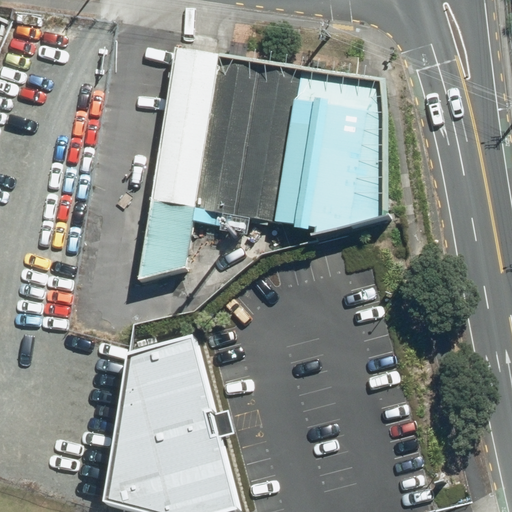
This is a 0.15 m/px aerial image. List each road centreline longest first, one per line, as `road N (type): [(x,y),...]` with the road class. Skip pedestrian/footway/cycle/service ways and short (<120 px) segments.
road 1 (secondary): [(511,324),(475,121)]
road 2 (secondary): [(475,121),(443,84),(419,0)]
road 3 (secondary): [(466,0),(482,74),(475,121)]
